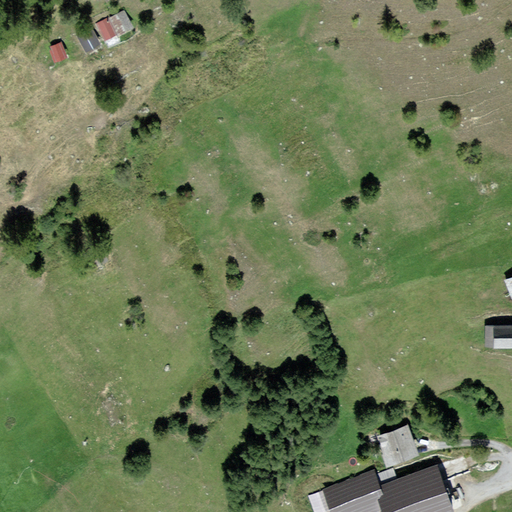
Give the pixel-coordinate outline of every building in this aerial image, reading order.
[(124,8),(113,15),(123,30),(134,23),(124,8)] [(117,30),(108,17),(100,23),(108,36),(117,30)] [(101,39),(93,28),(83,35),(91,46),(101,39)] [(68,53),(62,41),(52,45),(58,57),(68,53)] [(493,324),(485,324),(485,345),(493,345),(493,346),(511,345),(511,322),(493,323),(493,324)] [(413,421),(381,433),(391,461),(423,450),(413,421)] [(375,467),(322,486),(322,489),(308,494),(314,511),(316,511),(331,507),(332,511),(363,511),(382,505),(384,511),(454,511),(455,511),(437,460),(380,481),(375,467)]
